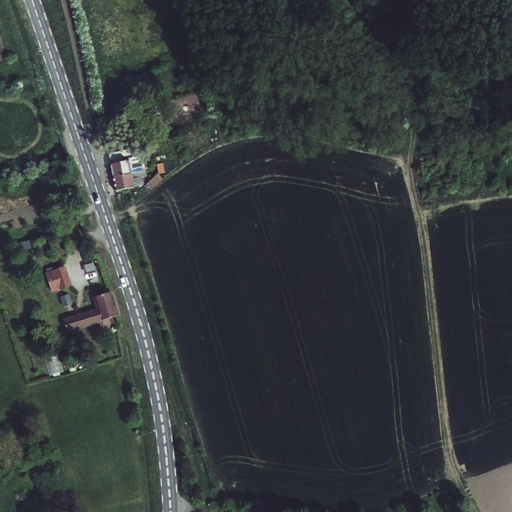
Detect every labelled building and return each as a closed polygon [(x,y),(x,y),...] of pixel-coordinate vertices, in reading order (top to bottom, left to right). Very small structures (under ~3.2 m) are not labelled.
[(148,167),(144,148),(134,149),(134,153),(129,154),(129,150),(111,154),(113,162),(111,162),(114,175),(148,167)] [(116,190),(136,185),(135,180),(149,177),(148,167),(114,175),(116,190)] [(150,189),(162,180),(158,174),(146,183),(150,189)] [(85,271),(95,269),(93,262),(83,265),(85,271)] [(63,271),(43,277),(49,295),(69,289),(63,271)] [(93,307),(60,318),(64,331),(100,319),(99,318),(112,314),(106,294),(90,299),(93,307)] [(59,355),(44,359),(48,376),(63,372),(59,355)]
